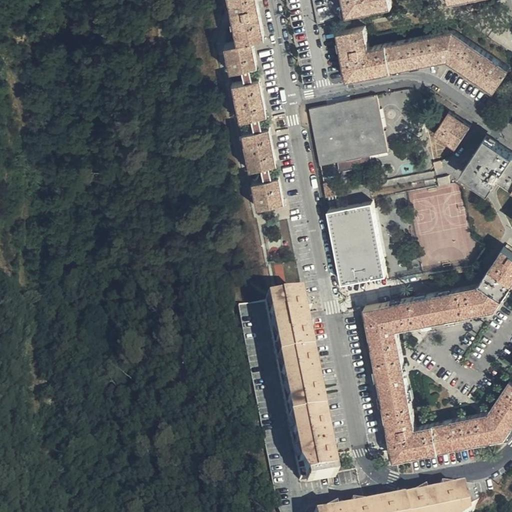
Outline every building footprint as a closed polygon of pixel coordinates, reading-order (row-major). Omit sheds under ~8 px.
[(226,0),(234,37),(250,35),(261,32),(254,0),(226,0)] [(332,22),(327,0),(312,0),(317,25),(332,22)] [(343,0),(347,17),(393,8),(390,0),(343,0)] [(370,46),(366,27),(339,32),(349,80),(448,60),(497,91),(511,68),(511,67),(468,38),(455,29),(370,46)] [(250,35),(234,37),(234,39),(222,41),(227,66),(239,64),(247,63),(254,61),(253,52),(250,35)] [(247,63),(239,64),(242,77),(250,76),(247,63)] [(265,111),(257,74),(250,76),(242,77),(230,79),(237,116),(250,113),(258,112),(265,111)] [(389,153),(378,96),(310,109),(310,110),(322,166),(389,153)] [(463,124),(442,110),(426,133),(438,142),(447,148),(463,124)] [(258,112),(250,113),(252,126),(260,125),(258,112)] [(274,160),(267,124),(260,125),(252,126),(239,128),(247,165),(260,163),(268,161),(274,160)] [(511,149),(487,133),(461,170),(489,189),(498,175),(511,184),(511,149)] [(268,161),(260,163),(263,175),(270,174),(268,161)] [(425,164),(411,167),(412,173),(426,170),(425,164)] [(282,199),(277,173),(270,174),(263,175),(249,178),(255,204),(282,199)] [(325,176),(315,178),(318,193),(328,191),(325,176)] [(382,277),(367,205),(324,214),(332,251),(339,286),(356,283),(382,277)] [(511,274),(511,257),(497,247),(491,256),(472,285),(423,295),(359,308),(358,309),(389,460),(500,438),(511,420),(511,385),(505,380),(484,413),(410,429),(391,331),(489,311),(511,274)] [(337,474),(301,295),(275,300),(266,302),(266,303),(302,481),(337,474)] [(462,491),(462,488),(341,511),(472,511),(469,491),(462,491)]
